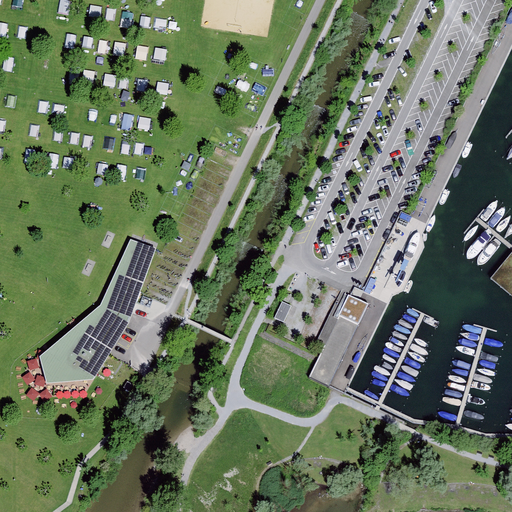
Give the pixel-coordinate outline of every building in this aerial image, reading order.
[(116,42),(114,55),(125,57),(127,44),(116,42)] [(136,59),(144,62),(149,48),(140,46),(136,59)] [(157,50),(156,59),(166,60),(167,52),(157,50)] [(115,86),(116,79),(107,77),(106,85),(115,86)] [(158,82),(157,93),(168,94),(169,83),(158,82)] [(3,95),(1,107),(12,108),(13,97),(3,95)] [(139,128),(150,130),(152,120),(141,118),(139,128)] [(156,249),(131,239),(101,304),(40,356),(48,386),(93,380),(130,324),(156,249)] [(368,304),(348,295),(309,377),(329,386),(368,304)] [(283,302),(275,318),(283,322),(291,306),(283,302)]
